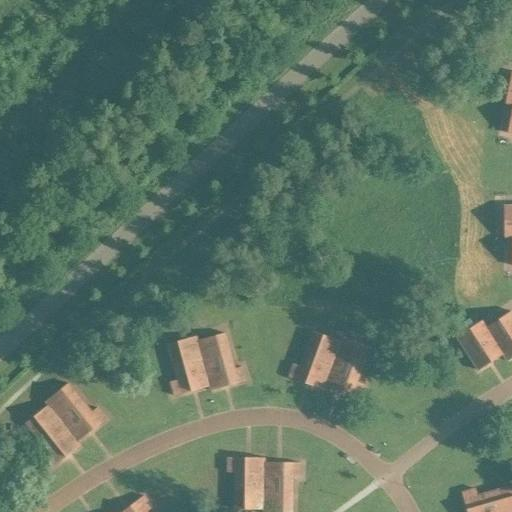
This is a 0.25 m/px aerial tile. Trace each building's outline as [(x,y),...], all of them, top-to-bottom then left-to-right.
[(503,236),(511,235),(511,205),(503,206),(503,207),(504,207),(504,235),(503,235),(503,236)] [(226,243),(243,227),(236,219),(218,236),(226,243)] [(511,235),(503,236),(503,237),(511,236),(511,264),(511,266),(511,265),(511,235)] [(481,320),(507,360),(506,359),(511,355),(511,313),(510,311),(509,312),(510,313),(486,328),(481,320)] [(506,361),(507,360),(481,320),(480,321),(481,322),(457,337),(457,336),(456,337),(476,368),(477,370),(478,369),(478,368),(501,353),(506,361)] [(322,389),(322,390),(341,337),(338,345),(327,341),(328,338),(313,333),(314,332),(313,331),(300,366),(293,364),(300,367),(295,379),(288,376),(288,377),(296,380),(296,379),(322,388),(322,389)] [(195,336),(210,390),(210,389),(236,382),(237,383),(245,380),(238,382),(234,369),(241,367),(234,369),(224,333),(223,333),(223,334),(209,338),(209,341),(198,344),(196,336),(195,336)] [(208,385),(209,390),(210,390),(195,336),(194,336),(195,340),(184,343),(183,341),(168,345),(168,344),(167,344),(177,380),(170,382),(177,380),(180,393),(173,395),(182,393),(181,392),(208,385)] [(323,390),(323,389),(325,384),(350,394),(350,395),(358,398),(358,397),(351,395),(356,383),(363,385),(356,382),(369,347),(368,347),(367,348),(353,343),(352,345),(341,341),(342,337),(341,337),(322,390),(323,390)] [(80,445),(80,444),(77,440),(98,423),(99,424),(105,419),(105,418),(99,423),(91,413),(97,408),(96,408),(91,412),(68,383),(67,384),(67,385),(56,394),(57,397),(48,404),(45,401),(80,445)] [(79,445),(80,445),(45,401),(44,402),(50,408),(40,416),(39,414),(27,423),(26,422),(25,423),(48,452),(42,457),(43,457),(48,453),(56,462),(51,467),(51,468),(58,462),(57,461),(78,444),(79,445)] [(262,511),(263,458),(263,459),(235,459),(235,458),(227,458),(234,459),(234,471),(227,471),(227,472),(234,472),(234,509),(235,509),(235,508),(250,508),(250,505),(262,505),(261,511),(262,511)] [(263,458),(262,511),(263,511),(263,510),(275,510),(275,511),(291,511),(292,477),(299,477),(299,476),(292,476),(292,464),(299,464),(300,463),(291,463),(291,464),(264,464),(264,458),(263,458)] [(511,511),(511,489),(511,487),(511,486),(511,485),(477,496),(475,488),(474,489),(476,496),(464,499),(462,492),(461,492),(463,501),(464,500),(467,511),(511,511)] [(146,511),(152,507),(151,506),(145,511),(138,501),(144,496),(143,496),(136,501),(137,502),(123,511),(146,511)]
